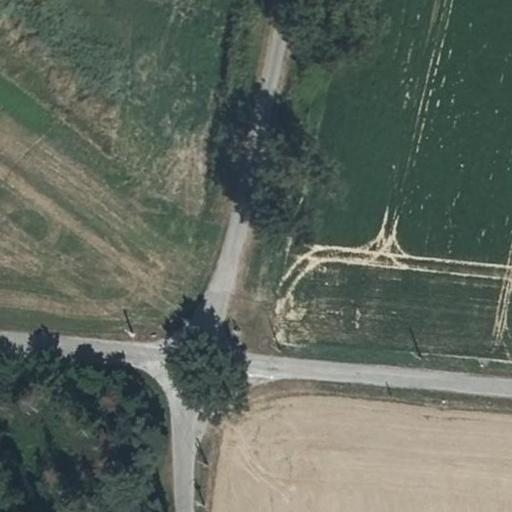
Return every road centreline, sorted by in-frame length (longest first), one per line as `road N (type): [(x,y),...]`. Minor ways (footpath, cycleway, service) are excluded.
road 1 (unclassified): [(279,0),(190,371)]
road 2 (unclassified): [(190,371),(511,398)]
road 3 (unclassified): [(0,350),(190,371)]
road 4 (unclassified): [(190,371),(184,511)]
